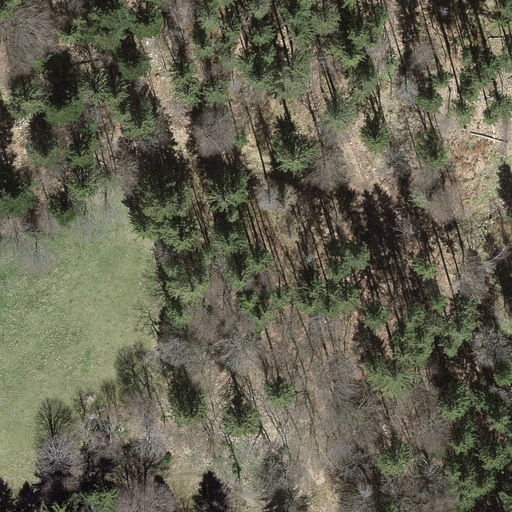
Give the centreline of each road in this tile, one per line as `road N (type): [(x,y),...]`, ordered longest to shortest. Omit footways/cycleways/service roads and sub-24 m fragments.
road 1 (track): [(511,484),(421,265),(341,120),(342,56),(385,9)]
road 2 (track): [(376,180),(213,200)]
